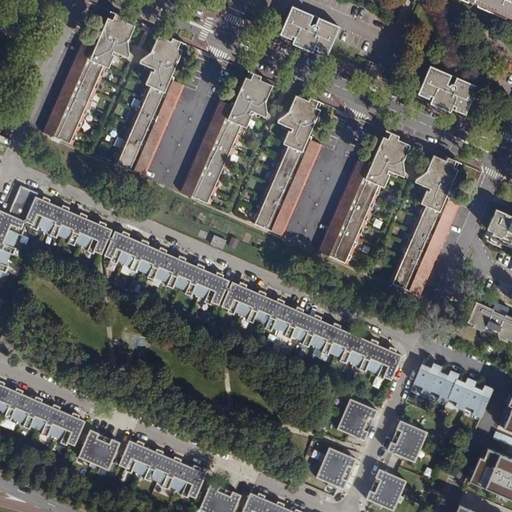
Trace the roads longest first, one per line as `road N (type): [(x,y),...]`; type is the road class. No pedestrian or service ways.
road 1 (residential): [(418,342),(8,164)]
road 2 (tertiary): [(138,0),(501,154)]
road 3 (residential): [(0,366),(334,511)]
road 4 (residential): [(446,511),(505,379),(418,342)]
road 5 (residential): [(501,154),(418,342)]
road 6 (residential): [(348,511),(418,342)]
road 7 (residential): [(78,0),(8,164)]
